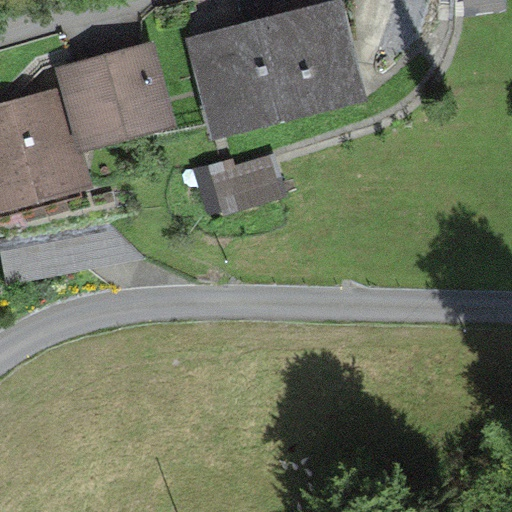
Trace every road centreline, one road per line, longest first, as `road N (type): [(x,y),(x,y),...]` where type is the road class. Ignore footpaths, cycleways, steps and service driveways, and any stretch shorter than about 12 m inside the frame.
road 1 (unclassified): [(0,351),(96,307),(158,300),(511,306)]
road 2 (track): [(284,153),(404,107),(442,66),(458,6)]
road 3 (unclassified): [(119,0),(0,32)]
